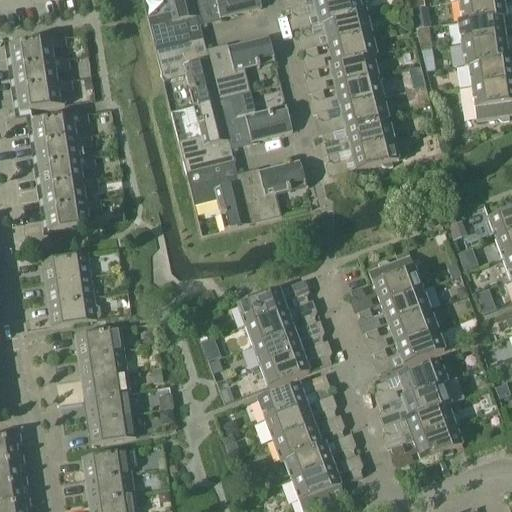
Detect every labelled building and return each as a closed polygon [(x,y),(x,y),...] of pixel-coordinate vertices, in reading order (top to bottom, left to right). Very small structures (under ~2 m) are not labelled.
[(192,6),(192,7),(190,0),(165,0),(169,15),(146,21),(154,53),(182,46),(179,34),(195,30),(197,26),(192,6)] [(204,3),(208,19),(214,22),(260,11),(257,0),(190,0),(192,7),(192,6),(204,3)] [(360,17),(360,16),(356,0),(338,0),(312,6),(318,29),(322,28),(322,27),(360,17)] [(500,21),(505,20),(501,0),(488,0),(457,5),(460,25),(460,26),(500,20),(500,21)] [(295,21),(303,19),(300,9),(289,12),(290,18),(295,21)] [(370,37),(364,15),(360,16),(360,17),(322,27),(322,28),(327,47),(370,37)] [(504,42),(500,21),(500,20),(460,26),(460,25),(456,26),(460,48),(504,42)] [(304,41),(312,39),(309,29),(298,32),(299,38),(304,41)] [(371,60),(376,59),(370,37),(327,47),(332,67),(332,68),(371,59),(371,60)] [(70,93),(68,83),(58,84),(57,73),(67,71),(65,63),(56,64),(54,52),(64,51),(62,41),(8,49),(18,115),(62,109),(60,95),(70,93)] [(249,96),(243,74),(273,66),(267,41),(221,52),(218,57),(222,73),(210,76),(209,76),(216,104),(249,96)] [(506,61),(504,42),(460,48),(463,71),(467,70),(467,68),(507,63),(506,61)] [(210,76),(206,57),(201,54),(185,58),(182,46),(154,53),(162,86),(185,80),(192,110),(216,104),(209,76),(210,76)] [(310,62),(317,60),(315,50),(303,53),(305,59),(310,62)] [(376,80),(371,60),(371,59),(332,68),(332,67),(328,68),(333,90),(376,80)] [(511,83),(511,71),(510,60),(506,61),(507,63),(467,68),(467,70),(470,90),(511,83)] [(311,84),(318,82),(316,72),(305,75),(306,81),(311,84)] [(382,101),(376,80),(333,90),(339,112),(382,101)] [(89,81),(82,82),(83,91),(90,90),(89,81)] [(511,119),(511,83),(470,90),(475,125),(511,119)] [(316,105),(324,103),(321,93),(310,96),(311,102),(316,105)] [(224,130),(235,127),(239,144),(244,147),(291,135),(285,110),(255,118),(249,96),(216,104),(223,130),(224,130)] [(387,122),(382,101),(339,112),(344,133),(387,122)] [(224,130),(223,130),(216,104),(192,110),(200,139),(177,145),(186,177),(213,170),(210,158),(225,154),(228,149),(224,130)] [(321,126),(329,124),(327,114),(315,117),(316,123),(321,126)] [(100,213),(99,204),(88,206),(86,193),(97,192),(96,181),(84,183),(83,172),(94,171),(92,161),(82,162),(80,151),(90,149),(89,139),(79,140),(77,129),(87,128),(85,117),(30,125),(47,235),(92,228),(90,214),(100,213)] [(392,143),(387,122),(344,133),(349,153),(392,143)] [(327,147),(334,145),(332,135),(320,138),(322,144),(327,147)] [(394,151),(392,143),(349,153),(354,175),(397,164),(403,162),(405,159),(403,151),(400,149),(394,151)] [(326,159),(327,165),(332,168),(339,166),(337,156),(326,159)] [(305,190),(298,165),(252,176),(249,181),(253,196),(241,199),(240,199),(248,228),(281,220),(275,198),(305,190)] [(241,199),(237,181),(232,178),(216,182),(213,170),(186,177),(194,210),(216,204),(223,234),(248,228),(240,199),(241,199)] [(511,237),(511,213),(487,222),(494,244),(511,237)] [(511,259),(511,237),(494,244),(502,263),(511,259)] [(89,279),(86,258),(41,264),(44,286),(89,279)] [(511,259),(502,263),(510,285),(511,284),(511,259)] [(421,292),(409,260),(368,275),(380,308),(421,292)] [(92,301),(89,279),(44,286),(47,308),(92,301)] [(463,290),(454,293),(457,301),(466,298),(463,290)] [(356,304),(363,301),(360,292),(349,296),(351,301),(356,304)] [(428,313),(421,292),(380,308),(387,328),(428,313)] [(285,315),(278,294),(236,309),(244,330),(285,315)] [(300,299),(293,302),(296,311),(307,307),(305,301),(300,299)] [(96,324),(92,301),(47,308),(51,330),(96,324)] [(363,324),(371,321),(367,312),(356,316),(358,321),(363,324)] [(436,333),(428,313),(387,328),(394,348),(436,333)] [(293,335),(285,315),(244,330),(251,351),(293,335)] [(308,319),(300,322),(304,331),(315,327),(313,321),(308,319)] [(122,355),(119,332),(74,339),(77,361),(122,355)] [(371,344),(378,341),(375,332),(364,336),(366,342),(371,344)] [(444,354),(436,333),(394,348),(402,369),(444,354)] [(154,335),(142,337),(144,348),(155,346),(154,335)] [(301,355),(293,335),(251,351),(259,371),(301,355)] [(216,339),(203,344),(207,354),(220,349),(216,339)] [(315,339),(308,342),(311,351),(322,347),(320,342),(315,339)] [(486,339),(475,343),(477,350),(489,346),(486,339)] [(378,365),(386,362),(382,353),(371,357),(373,362),(378,365)] [(126,376),(122,355),(77,361),(80,383),(126,376)] [(308,376),(301,355),(259,371),(267,392),(308,376)] [(323,359),(315,362),(319,371),(330,367),(328,362),(323,359)] [(217,363),(207,366),(211,377),(221,373),(217,363)] [(442,388),(446,387),(437,365),(396,380),(404,399),(404,400),(441,386),(442,388)] [(159,371),(149,373),(151,386),(161,384),(159,371)] [(129,397),(126,376),(80,383),(84,404),(129,397)] [(381,396),(388,394),(385,384),(374,389),(376,394),(381,396)] [(449,408),(442,388),(441,386),(404,400),(404,399),(400,401),(407,421),(408,422),(445,408),(446,410),(449,408)] [(306,409),(298,388),(256,404),(264,424),(306,409)] [(228,391),(218,395),(222,407),(232,403),(228,391)] [(320,393),(313,396),(316,405),(327,401),(325,396),(320,393)] [(132,419),(129,397),(84,404),(87,425),(132,419)] [(170,398),(157,400),(159,413),(171,411),(170,398)] [(385,418),(392,415),(389,406),(378,410),(380,415),(385,418)] [(446,410),(445,408),(408,422),(407,421),(404,422),(412,444),(453,428),(446,410)] [(313,429),(306,409),(264,424),(272,445),(313,429)] [(170,413),(159,414),(160,425),(171,424),(170,413)] [(328,414),(320,416),(324,425),(335,421),(333,416),(328,414)] [(135,441),(132,419),(87,425),(90,447),(135,441)] [(233,423),(219,428),(222,437),(236,432),(233,423)] [(388,440),(396,437),(392,428),(381,432),(383,437),(388,440)] [(460,449),(453,428),(412,444),(419,465),(460,449)] [(320,448),(313,429),(272,445),(280,466),(283,465),(283,464),(321,449),(320,448)] [(335,434),(328,437),(331,446),(342,442),(340,436),(335,434)] [(0,465),(22,462),(19,440),(0,443),(0,465)] [(233,447),(224,451),(227,460),(237,457),(233,447)] [(331,469),(323,447),(320,448),(321,449),(283,464),(283,465),(290,484),(331,469)] [(396,460),(403,457),(400,448),(389,452),(391,457),(396,460)] [(347,453),(339,456),(343,465),(354,461),(352,455),(347,453)] [(129,477),(126,454),(82,461),(85,483),(129,477)] [(0,487),(25,484),(22,462),(0,465),(0,487)] [(314,511),(343,501),(331,469),(290,484),(300,511),(314,511)] [(354,473),(347,476),(350,485),(361,481),(359,475),(354,473)] [(133,498),(129,477),(85,483),(88,504),(133,498)] [(0,509),(28,505),(25,484),(0,487),(0,509)] [(166,495),(157,497),(158,505),(167,504),(166,495)] [(134,511),(133,498),(88,504),(89,511),(134,511)]
